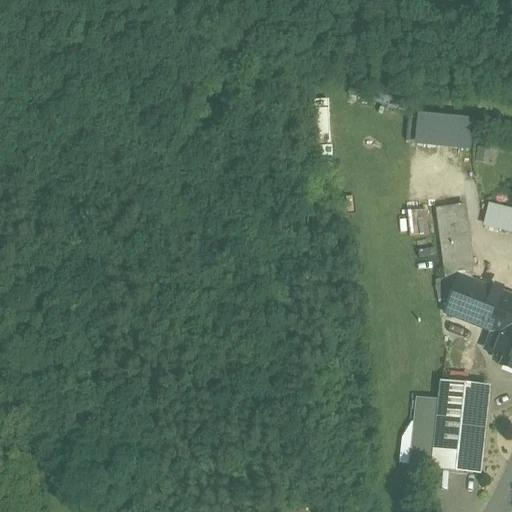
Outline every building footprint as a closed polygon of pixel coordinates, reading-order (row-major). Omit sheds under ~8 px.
[(329,101),(304,101),(306,145),(331,144),(329,101)] [(422,114),(419,145),(477,151),(481,120),(422,114)] [(331,147),(307,148),(308,157),(332,157),(331,147)] [(331,161),(309,161),(309,171),(332,170),(331,161)] [(511,210),(488,205),(483,229),(511,235),(511,210)] [(511,297),(472,282),(474,264),(467,209),(437,213),(445,271),(451,316),(502,336),(511,323),(511,297)] [(427,211),(409,213),(411,235),(430,233),(427,211)] [(511,323),(502,336),(493,359),(511,367),(511,323)] [(489,389),(442,384),(440,402),(433,470),(480,475),(489,389)] [(440,402),(418,399),(410,467),(433,470),(440,402)]
